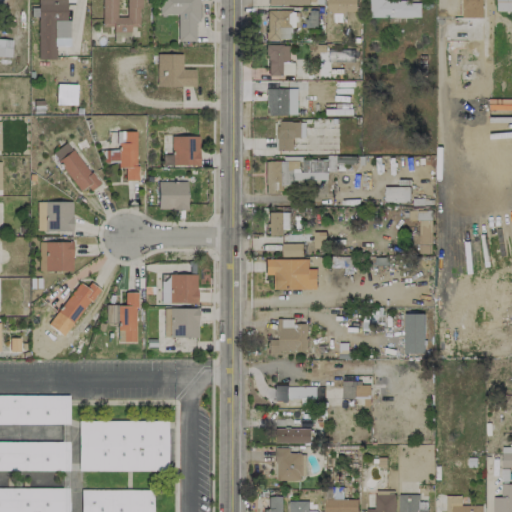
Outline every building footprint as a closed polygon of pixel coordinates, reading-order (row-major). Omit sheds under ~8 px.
[(55,59),(54,45),(67,45),(66,0),(36,0),(37,59),(55,59)] [(115,0),(101,0),(102,26),(112,26),(112,31),(130,31),(130,26),(139,26),(139,0),(125,0),(125,16),(116,16),(115,0)] [(198,0),(156,0),(157,15),(176,14),(176,41),(195,41),(194,22),(198,22),(198,0)] [(356,0),(328,0),(328,20),(343,20),(343,11),(357,11),(356,0)] [(420,1),(389,1),(388,0),(369,0),(369,17),(420,18),(420,1)] [(461,0),(462,18),(482,17),(481,0),(461,0)] [(511,0),(496,0),(496,11),(511,10),(511,0)] [(299,27),(299,10),(266,10),(265,39),(291,40),(292,27),(299,27)] [(0,55),(11,56),(11,39),(0,38),(0,55)] [(288,44),(266,45),(267,79),(294,78),(293,62),(289,62),(288,44)] [(194,86),(194,69),(181,68),(181,54),(156,53),(155,86),(194,86)] [(75,104),(75,84),(56,83),(56,104),(75,104)] [(296,88),(266,89),(266,115),(297,114),(296,88)] [(304,137),(304,122),(276,121),(276,150),(293,150),(293,137),(304,137)] [(135,131),(116,131),(117,150),(104,150),(104,161),(117,160),(118,167),(124,167),(125,180),(136,180),(135,131)] [(198,136),(171,135),(171,164),(198,165),(198,136)] [(52,152),(78,191),(86,185),(89,190),(97,185),(67,141),(52,152)] [(263,161),(264,192),(282,192),(282,185),(292,185),(292,180),(327,180),(327,171),(335,171),(335,163),(341,163),(341,155),(326,156),(326,159),(300,159),(300,160),(263,161)] [(186,209),(186,181),(157,180),(156,208),(186,209)] [(408,202),(409,187),(384,186),(383,202),(408,202)] [(71,201),(36,201),(36,230),(71,230),(71,201)] [(430,253),(431,211),(419,210),(418,253),(430,253)] [(289,228),(288,212),(267,212),(267,235),(282,235),(282,229),(289,228)] [(38,270),(71,270),(72,242),(39,241),(38,270)] [(302,243),(281,244),(281,257),(302,257),(302,243)] [(308,258),(264,259),(264,274),(271,274),(271,289),(316,289),(316,268),(308,268),(308,258)] [(160,302),(195,303),(196,274),(160,273),(160,302)] [(71,324),(99,289),(89,281),(85,287),(79,282),(56,312),(71,324)] [(136,292),(124,292),(124,305),(105,305),(105,322),(117,322),(116,341),(135,342),(136,292)] [(163,308),(164,336),(197,336),(197,307),(163,308)] [(404,353),(424,352),(423,313),(404,313),(404,353)] [(307,350),(306,323),(294,323),(294,319),(277,319),(278,339),(267,339),(267,354),(280,354),(279,350),(307,350)] [(315,386),(274,386),(274,399),(315,399),(315,386)] [(0,394),(68,394),(68,424),(0,423),(0,394)] [(167,421),(78,420),(77,470),(166,471),(167,421)] [(274,443),(310,443),(310,428),(274,428),(274,443)] [(0,441),(68,441),(68,469),(0,469),(0,441)] [(511,446),(501,447),(501,467),(511,467),(511,446)] [(275,479),(305,479),(305,453),(289,453),(289,447),(275,447),(275,479)] [(493,496),(492,511),(511,511),(511,483),(501,483),(500,497),(493,496)] [(0,511),(0,487),(67,488),(67,511),(0,511)] [(323,511),(357,511),(358,499),(342,499),(342,488),(332,488),(332,499),(324,499),(323,511)] [(151,511),(152,490),(80,489),(80,511),(151,511)] [(394,511),(395,494),(374,493),(374,508),(366,508),(365,511),(394,511)] [(426,511),(427,501),(419,501),(419,494),(398,494),(397,511),(426,511)] [(481,511),(482,505),(461,505),(461,495),(446,495),(445,511),(481,511)] [(281,511),(281,496),(267,496),(267,508),(262,508),(262,511),(281,511)] [(288,501),(287,511),(319,511),(308,511),(307,501),(288,501)]
